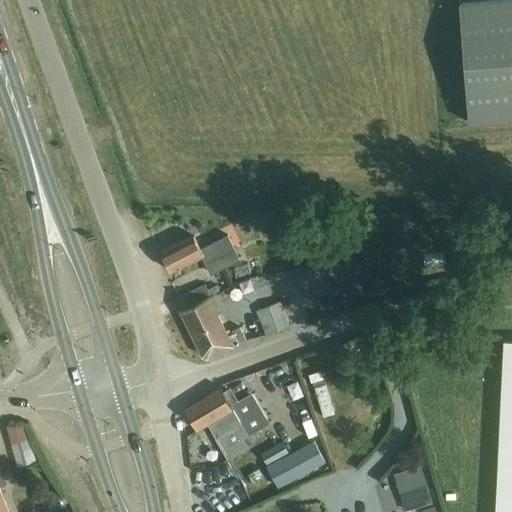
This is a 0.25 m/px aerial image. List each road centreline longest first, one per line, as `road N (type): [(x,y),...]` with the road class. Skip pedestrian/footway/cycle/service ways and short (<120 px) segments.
road 1 (unclassified): [(15,391),(44,360),(54,310),(0,130)]
road 2 (residential): [(155,382),(138,303),(78,141)]
road 3 (residential): [(155,382),(204,374),(380,311)]
road 4 (unknown): [(380,311),(405,407),(397,451),(360,485),(364,511)]
road 5 (primary): [(154,511),(92,317)]
road 6 (primary): [(92,317),(88,404),(119,511)]
road 7 (primary): [(92,317),(46,151)]
road 8 (unclassified): [(78,141),(26,0)]
road 9 (primary): [(0,33),(46,151)]
